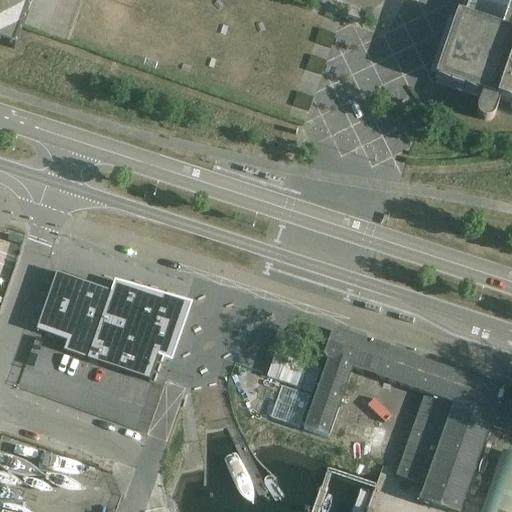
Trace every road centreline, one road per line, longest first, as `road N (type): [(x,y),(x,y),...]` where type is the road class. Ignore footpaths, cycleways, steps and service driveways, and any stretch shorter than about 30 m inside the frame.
road 1 (unclassified): [(46,214),(511,368)]
road 2 (tertiary): [(54,189),(304,264),(511,339)]
road 3 (tertiary): [(511,291),(68,146)]
road 4 (unclassified): [(0,406),(148,460)]
road 5 (unclassified): [(46,214),(0,348)]
